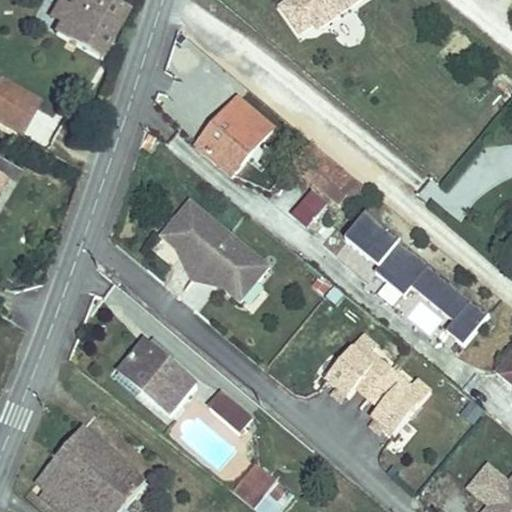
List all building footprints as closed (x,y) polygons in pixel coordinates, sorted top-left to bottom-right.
[(70,17),(80,1),(77,0),(66,0),(60,11),(70,17)] [(136,6),(126,0),(80,0),(80,1),(70,17),(63,28),(106,54),(136,6)] [(293,0),(282,9),(301,36),(315,26),(319,32),(363,0),(293,0)] [(0,113),(29,129),(46,99),(0,72),(0,113)] [(240,86),(229,76),(216,91),(229,99),(240,86)] [(233,179),(274,131),(239,102),(209,137),(200,148),(198,150),(233,179)] [(209,137),(198,128),(190,137),(200,148),(209,137)] [(150,153),(157,141),(149,137),(142,149),(150,153)] [(355,190),(318,160),(324,154),(313,145),(293,168),(340,208),(355,190)] [(360,184),(324,154),(318,160),(355,190),(360,184)] [(349,215),(368,191),(360,184),(355,190),(340,208),(349,215)] [(311,228),(326,208),(310,196),(295,215),(311,228)] [(179,253),(224,291),(241,305),(270,270),(191,205),(162,240),(179,253)] [(491,317),(369,216),(348,241),(370,259),(374,255),(385,264),(377,273),(407,298),(414,288),(456,323),(448,332),(466,347),(491,317)] [(191,282),(224,291),(179,253),(191,282)] [(329,291),(318,281),(312,287),(324,297),(329,291)] [(336,307),(344,297),(336,289),(327,299),(336,307)] [(369,401),(392,373),(373,357),(378,350),(364,339),(328,383),(337,391),(347,398),(349,401),(357,391),(369,401)] [(197,386),(145,342),(119,375),(171,419),(197,386)] [(511,387),(511,356),(496,375),(511,387)] [(394,438),(431,394),(418,383),(412,389),(392,373),(369,401),(381,411),(373,421),(376,423),(385,430),(394,438)] [(341,405),(347,398),(337,391),(332,397),(341,405)] [(253,421),(222,395),(210,410),(240,436),(253,421)] [(485,415),(476,407),(470,413),(480,421),(485,415)] [(385,430),(376,423),(371,429),(380,436),(385,430)] [(145,487),(82,433),(37,484),(46,492),(57,501),(52,507),(57,511),(72,511),(91,490),(115,511),(124,511),(125,511),(145,487)] [(294,498),(257,468),(234,494),(255,511),(268,497),(284,510),(294,498)] [(511,511),(511,482),(510,485),(489,468),(469,492),(490,509),(487,511),(511,511)] [(115,511),(91,490),(72,511),(115,511)] [(57,501),(46,492),(41,498),(52,507),(57,501)] [(255,511),(281,511),(284,510),(268,497),(255,511)]
